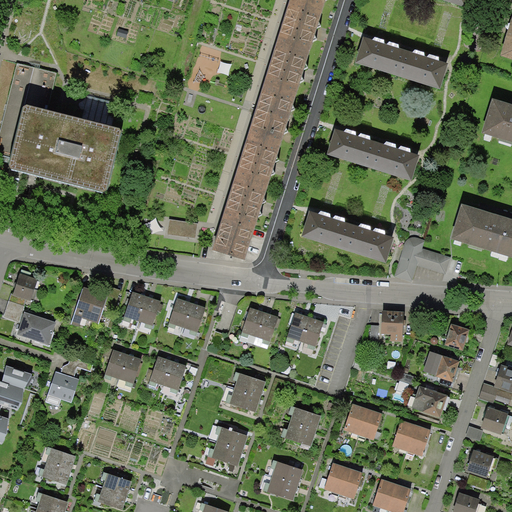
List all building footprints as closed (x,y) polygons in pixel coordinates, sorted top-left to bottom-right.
[(290,0),(212,249),(244,259),(249,244),(260,207),(273,166),(288,120),(302,74),(315,32),(325,0),(290,0)] [(511,22),(501,56),(511,59),(511,22)] [(385,46),(364,40),(357,63),(439,88),(446,65),(425,59),(385,46)] [(55,73),(20,64),(0,143),(0,155),(13,158),(10,168),(106,192),(121,130),(46,111),(55,73)] [(511,107),(493,101),(484,132),(511,140),(511,107)] [(357,138),(336,131),(329,154),(410,179),(417,157),(397,150),(357,138)] [(511,222),(487,215),(463,207),(454,237),(511,255),(511,222)] [(330,219),(311,213),(303,235),(384,261),(392,238),(370,232),(330,219)] [(405,245),(396,275),(412,280),(417,264),(445,273),(450,258),(422,249),(424,241),(416,238),(412,239),(410,240),(408,242),(405,245)] [(20,274),(13,294),(26,298),(30,300),(37,279),(30,277),(20,274)] [(106,295),(82,288),(72,321),(80,324),(82,317),(98,322),(106,295)] [(160,298),(128,289),(121,317),(152,326),(160,298)] [(13,294),(11,293),(3,317),(19,322),(26,298),(13,294)] [(208,307),(177,299),(169,326),(201,335),(208,307)] [(280,315),(249,306),(241,334),(273,342),(280,315)] [(403,312),(382,311),(381,334),(391,335),(391,341),(402,341),(403,312)] [(25,312),(17,334),(48,344),(56,322),(25,312)] [(327,321),(296,313),(288,340),(320,349),(327,321)] [(475,328),(456,323),(450,346),(469,351),(475,328)] [(143,356),(112,347),(104,374),(136,383),(143,356)] [(459,361),(431,351),(425,370),(453,380),(459,361)] [(188,364),(157,355),(149,383),(180,391),(188,364)] [(511,367),(505,365),(499,387),(511,391),(511,367)] [(0,410),(2,405),(18,410),(22,401),(22,388),(31,374),(7,367),(3,381),(0,380),(0,441),(1,442),(6,434),(8,418),(0,414),(0,410)] [(82,374),(57,367),(49,397),(74,404),(82,374)] [(266,378),(241,371),(232,401),(257,408),(266,378)] [(447,395),(420,386),(413,407),(440,416),(447,395)] [(511,417),(511,408),(485,401),(478,426),(507,434),(511,417)] [(382,412),(351,404),(343,431),(374,440),(382,412)] [(323,417),(298,410),(290,439),(315,446),(323,417)] [(430,425),(399,417),(391,444),(422,453),(430,425)] [(246,435),(221,428),(213,458),(238,465),(246,435)] [(78,453),(53,446),(45,475),(70,482),(78,453)] [(498,454),(477,448),(470,473),(491,479),(498,454)] [(301,466),(276,459),(268,489),(293,496),(301,466)] [(363,467),(332,459),(324,486),(356,495),(363,467)] [(135,480),(110,473),(101,503),(127,510),(135,480)] [(414,484),(382,476),(375,503),(406,511),(414,484)] [(63,511),(68,496),(42,489),(35,511),(63,511)] [(482,511),(486,497),(459,489),(452,511),(482,511)] [(228,511),(230,508),(205,501),(201,511),(228,511)]
